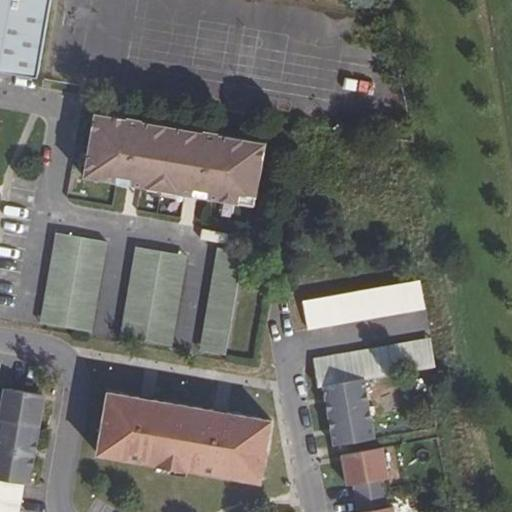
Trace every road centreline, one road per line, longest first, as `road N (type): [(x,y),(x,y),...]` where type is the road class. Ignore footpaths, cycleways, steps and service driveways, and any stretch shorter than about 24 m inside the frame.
road 1 (residential): [(0,336),(68,354),(81,378),(61,511)]
road 2 (residential): [(313,511),(277,303)]
